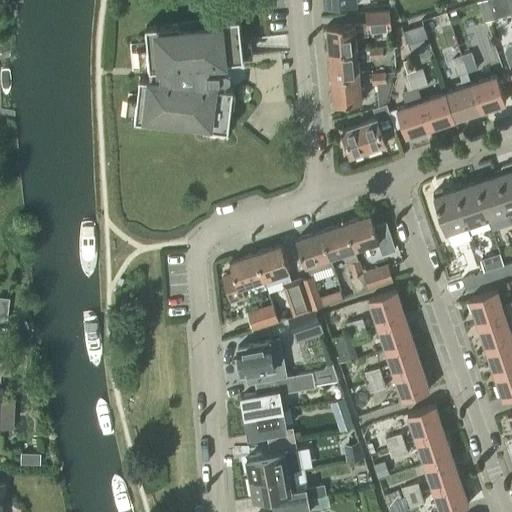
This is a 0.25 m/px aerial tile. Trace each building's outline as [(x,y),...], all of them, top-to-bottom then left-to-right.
[(511,12),(506,0),(481,0),(477,1),(481,13),(483,12),(486,20),(511,12)] [(328,52),(356,49),(355,35),(367,34),(366,30),(389,27),(388,10),(365,12),(366,22),(326,25),(328,52)] [(225,68),(220,69),(219,61),(242,58),(238,16),(204,20),(205,25),(179,28),(179,22),(145,25),(149,68),(144,68),(144,77),(138,76),(134,118),(168,122),(168,117),(194,119),(193,125),(227,129),(232,87),(219,85),(219,77),(225,78),(226,78),(227,77),(228,76),(229,76),(229,75),(229,74),(230,73),(230,72),(229,72),(229,71),(228,69),(227,69),(225,68)] [(412,27),(415,38),(426,35),(422,24),(412,27)] [(370,48),(356,49),(328,52),(330,77),(358,75),(357,60),(371,59),(384,58),(383,47),(370,48)] [(462,57),(468,73),(476,70),(471,54),(462,57)] [(468,73),(462,57),(452,60),(458,77),(468,73)] [(413,73),(431,127),(456,118),(446,90),(431,95),(422,69),(413,73)] [(386,73),(373,74),(373,86),(387,85),(386,73)] [(431,127),(413,73),(402,76),(408,92),(402,94),(405,104),(396,107),(405,135),(431,127)] [(471,82),(480,110),(506,101),(496,73),(471,82)] [(358,75),(330,77),(333,103),(361,100),(358,75)] [(446,90),(456,118),(480,110),(471,82),(446,90)] [(380,133),(395,128),(386,102),(372,107),(375,117),(341,128),(349,154),(384,142),(380,133)] [(502,168),(495,171),(508,209),(511,207),(511,160),(502,164),(502,168)] [(474,177),(488,216),(508,209),(495,171),(474,177)] [(454,184),(467,223),(488,216),(474,177),(454,184)] [(467,223),(454,184),(433,192),(446,230),(467,223)] [(369,213),(345,221),(354,248),(378,240),(382,251),(383,251),(394,247),(385,220),(373,224),(369,213)] [(354,248),(345,221),(320,229),(329,256),(354,248)] [(329,256),(320,229),(296,237),(307,273),(332,265),(329,256)] [(255,253),(264,278),(290,270),(287,261),(282,244),(255,253)] [(378,266),(362,272),(368,289),(393,280),(383,251),(382,251),(374,254),(378,266)] [(264,278),(255,253),(230,261),(233,273),(222,276),(230,301),(245,296),(242,286),(264,278)] [(362,272),(359,260),(348,264),(352,275),(362,272)] [(511,260),(503,263),(506,274),(511,271),(511,260)] [(482,270),(486,280),(506,274),(503,263),(482,270)] [(486,280),(482,270),(461,277),(465,287),(486,280)] [(323,305),(313,275),(302,279),(312,309),(323,305)] [(312,310),(301,278),(282,284),(293,316),(312,310)] [(377,323),(404,313),(395,288),(368,297),(377,323)] [(505,313),(502,304),(496,288),(469,297),(477,322),(505,313)] [(505,314),(511,311),(511,300),(502,304),(505,313),(505,314)] [(278,320),(273,303),(246,312),(252,329),(278,320)] [(315,309),(289,318),(293,332),(320,323),(315,309)] [(404,313),(377,323),(385,347),(412,338),(404,313)] [(505,313),(477,322),(486,347),(511,338),(511,334),(508,324),(505,314),(505,313)] [(350,332),(367,326),(364,317),(347,323),(350,332)] [(367,326),(350,332),(354,342),(370,337),(367,326)] [(239,358),(236,358),(238,372),(242,371),(242,373),(246,372),(248,382),(282,376),(289,375),(283,338),(237,346),(239,358)] [(412,338),(385,347),(393,372),(420,363),(412,338)] [(511,338),(486,347),(494,372),(511,365),(511,338)] [(11,375),(11,359),(0,358),(0,389),(1,375),(11,375)] [(383,376),(367,381),(371,392),(397,383),(402,397),(429,388),(420,363),(393,372),(394,373),(385,376),(384,375),(383,376)] [(511,365),(494,372),(503,397),(511,393),(511,365)] [(380,367),(364,372),(367,381),(383,376),(380,367)] [(245,416),(282,410),(279,393),(317,387),(314,370),(282,376),(284,388),(241,395),(245,416)] [(415,438),(442,428),(434,403),(407,412),(415,438)] [(270,443),(287,440),(294,439),(292,428),(286,429),(282,410),(245,416),(249,436),(268,432),(270,443)] [(442,428),(415,438),(424,462),(451,453),(442,428)] [(389,447),(406,441),(403,432),(386,438),(389,447)] [(287,440),(270,443),(271,452),(246,457),(250,478),(287,471),(293,470),(299,469),(294,439),(287,440)] [(406,441),(389,447),(393,457),(410,452),(406,441)] [(451,453),(424,462),(432,487),(459,478),(451,453)] [(275,505),(287,503),(308,499),(306,486),(296,488),(293,470),(287,471),(250,478),(254,498),(273,494),(275,505)] [(459,478),(432,487),(440,511),(441,511),(468,503),(459,478)] [(405,496),(421,491),(419,482),(402,487),(405,496)] [(405,496),(395,499),(398,509),(424,501),(421,491),(405,496)] [(295,511),(310,509),(308,499),(287,503),(275,505),(275,511),(295,511)]
